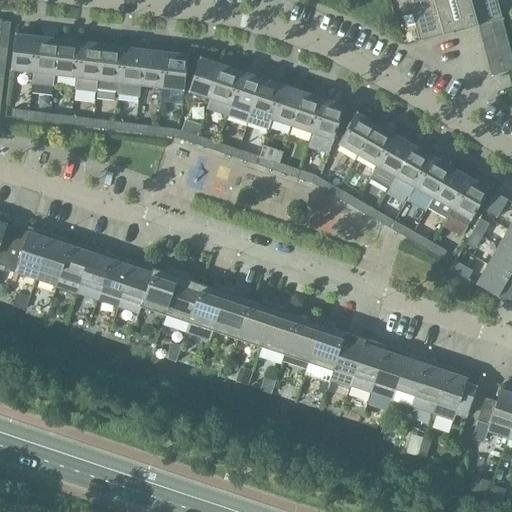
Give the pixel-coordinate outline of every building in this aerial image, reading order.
[(506,34),(502,20),(503,20),(502,19),(496,0),(408,0),(420,41),(419,41),(419,42),(479,26),(483,40),(506,34)] [(0,39),(9,40),(11,22),(2,21),(0,39)] [(12,69),(34,72),(38,38),(17,35),(15,34),(11,70),(12,70),(12,69)] [(509,46),(506,34),(483,40),(486,52),(509,46)] [(54,87),(55,74),(59,40),(38,38),(34,72),(32,84),(54,87)] [(55,74),(76,77),(81,43),(59,40),(55,74)] [(75,89),(96,92),(98,79),(102,45),(81,43),(76,77),(75,89)] [(119,82),(141,85),(145,51),(146,46),(132,44),(131,49),(124,48),(119,82)] [(98,79),(119,82),(124,48),(102,45),(98,79)] [(146,46),(145,51),(141,85),(162,87),(166,53),(158,52),(158,47),(146,46)] [(511,57),(511,56),(509,46),(486,52),(489,64),(511,57)] [(166,53),(162,87),(183,90),(185,90),(189,55),(188,55),(188,56),(166,53)] [(511,69),(511,57),(489,64),(492,75),(511,69)] [(190,91),(210,98),(221,66),(201,59),(201,58),(200,58),(189,91),(190,92),(190,91)] [(210,98),(231,105),(242,72),(234,70),(235,65),(223,61),(221,66),(210,98)] [(228,113),(249,120),(262,79),(242,72),(231,105),(228,113)] [(511,84),(508,75),(499,78),(502,87),(511,84)] [(249,120),(269,127),(283,86),(262,79),(249,120)] [(269,127),(289,134),(303,93),(283,86),(269,127)] [(292,125),(313,132),(324,100),(303,93),(292,125)] [(313,132),(333,139),(333,140),(334,140),(345,107),(344,106),(344,107),(324,100),(313,132)] [(11,118),(28,120),(29,111),(12,109),(11,118)] [(28,120),(45,122),(46,113),(29,111),(28,120)] [(340,144),(359,154),(376,124),(357,114),(358,113),(357,112),(339,144),(340,144)] [(54,123),(71,125),(72,116),(55,114),(54,123)] [(72,116),(71,125),(87,127),(88,118),(72,116)] [(97,128),(114,130),(115,122),(98,120),(97,128)] [(115,122),(114,130),(130,132),(131,124),(115,122)] [(395,135),(376,124),(359,154),(377,165),(395,135)] [(140,133),(156,135),(157,127),(141,125),(140,133)] [(156,135),(173,137),(174,129),(157,127),(156,135)] [(179,139),(195,144),(198,136),(182,131),(179,139)] [(377,165),(396,176),(413,146),(395,135),(377,165)] [(200,146),(216,151),(218,143),(202,138),(200,146)] [(390,186),(409,197),(415,187),(432,157),(425,152),(427,148),(416,142),(413,146),(396,176),(390,186)] [(218,143),(216,151),(231,156),(234,148),(218,143)] [(241,159),(256,165),(259,157),(243,151),(241,159)] [(256,165),(272,170),(275,162),(259,157),(256,165)] [(415,187),(434,197),(451,167),(432,157),(415,187)] [(282,173),(297,178),(300,170),(284,165),(282,173)] [(434,197),(452,208),(469,178),(451,167),(434,197)] [(300,170),(297,178),(313,184),(316,176),(300,170)] [(469,178),(452,208),(448,215),(468,226),(472,220),(489,189),(488,188),(488,189),(469,178)] [(320,188),(335,196),(339,189),(324,181),(320,188)] [(339,199),(353,207),(358,200),(343,191),(339,199)] [(494,192),(484,210),(498,217),(507,200),(494,192)] [(358,200),(353,207),(368,216),(372,208),(358,200)] [(376,220),(391,229),(395,221),(380,213),(376,220)] [(0,267),(4,269),(5,268),(6,264),(14,241),(3,237),(8,221),(9,222),(9,220),(0,217),(0,267)] [(395,221),(391,229),(405,237),(409,230),(395,221)] [(511,223),(477,285),(509,303),(511,298),(511,223)] [(5,268),(37,278),(52,235),(30,227),(30,229),(25,244),(14,241),(6,264),(5,268)] [(414,242),(428,250),(432,243),(418,234),(414,242)] [(57,288),(72,241),(52,235),(37,278),(36,281),(57,288)] [(72,241),(57,288),(77,295),(78,293),(93,248),(72,241)] [(432,243),(428,250),(443,258),(447,251),(432,243)] [(113,255),(93,248),(78,293),(98,300),(98,299),(113,255)] [(113,255),(101,290),(98,299),(119,306),(133,262),(113,255)] [(450,269),(468,279),(472,271),(455,261),(450,269)] [(139,313),(141,307),(154,269),(133,262),(119,306),(139,313)] [(139,313),(163,321),(165,315),(180,271),(171,268),(168,274),(154,269),(141,307),(139,313)] [(189,274),(180,271),(165,315),(189,323),(202,285),(188,280),(189,274)] [(186,332),(210,340),(213,331),(228,287),(218,284),(216,290),(202,285),(189,323),(186,332)] [(213,331),(237,339),(250,301),(235,296),(237,290),(228,287),(213,331)] [(237,339),(261,347),(275,303),(266,300),(264,305),(250,301),(237,339)] [(261,347),(285,355),(297,317),(283,312),(285,306),(275,303),(261,347)] [(285,355),(309,363),(323,319),(314,316),(312,321),(297,317),(285,355)] [(309,363),(332,371),(345,333),(331,328),(333,322),(323,319),(309,363)] [(345,333),(332,371),(330,379),(350,386),(366,339),(345,333)] [(350,386),(371,393),(386,346),(366,339),(350,386)] [(386,346),(371,393),(391,400),(395,388),(407,353),(386,346)] [(395,388),(415,395),(427,360),(407,353),(395,388)] [(427,360),(415,395),(412,406),(432,413),(448,367),(427,360)] [(432,413),(453,420),(455,413),(467,417),(474,395),(463,391),(468,375),(469,375),(469,374),(448,367),(432,413)] [(491,420),(511,427),(511,424),(511,388),(502,385),(501,386),(502,386),(497,402),(485,398),(478,421),(489,425),(491,420)]
